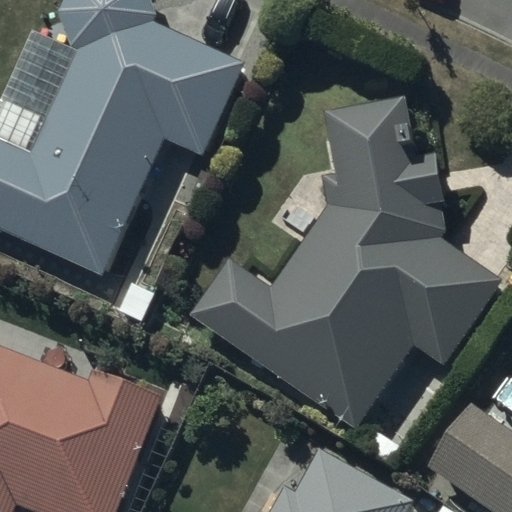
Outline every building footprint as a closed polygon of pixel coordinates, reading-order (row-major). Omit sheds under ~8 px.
[(74,0),(62,25),(78,63),(35,166),(0,151),(0,239),(103,286),(166,149),(203,166),(245,74),(158,35),(159,30),(149,0),(74,0)] [(410,116),(330,129),(338,188),(328,190),(332,221),(274,303),(235,276),(199,327),(359,439),(417,356),(447,377),(507,292),(447,250),(448,220),(440,170),(420,174),(410,116)] [(91,393),(0,357),(0,511),(124,511),(164,411),(96,382),(91,393)] [(511,511),(511,441),(475,416),(432,480),(481,511),(511,511)] [(409,511),(322,463),(299,506),(288,501),(282,511),(409,511)]
